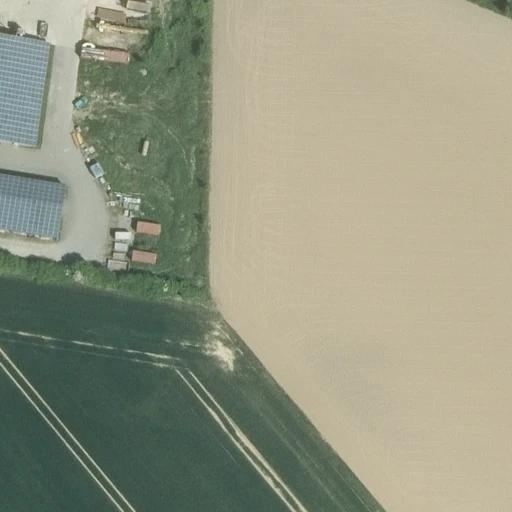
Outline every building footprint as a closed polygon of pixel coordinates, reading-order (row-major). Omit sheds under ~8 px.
[(48,47),(0,40),(0,142),(34,147),(48,47)] [(79,49),(78,59),(127,64),(128,53),(79,49)] [(65,189),(0,178),(0,219),(58,229),(65,189)] [(158,235),(160,226),(135,222),(134,231),(158,235)] [(148,252),(151,236),(133,234),(131,250),(148,252)] [(129,251),(128,262),(151,264),(153,254),(129,251)]
